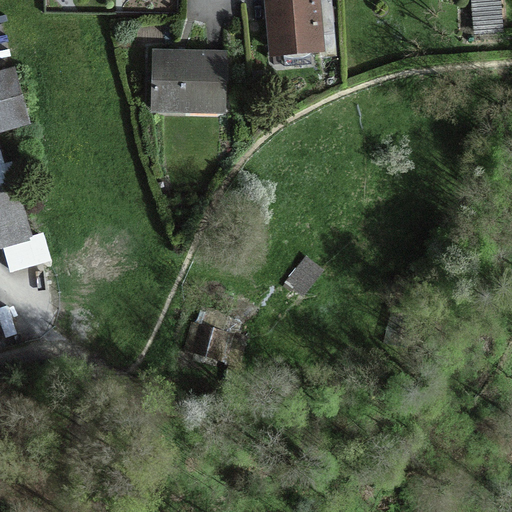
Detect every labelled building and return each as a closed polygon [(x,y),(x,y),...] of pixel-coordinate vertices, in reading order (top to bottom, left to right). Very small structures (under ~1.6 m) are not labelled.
[(314,0),(269,4),(274,52),(319,48),(314,0)] [(185,102),(222,103),(223,103),(224,55),(154,54),(153,109),(185,109),(185,102)] [(0,131),(30,124),(14,68),(0,71),(0,131)] [(0,246),(30,238),(15,184),(0,188),(0,246)] [(203,329),(197,351),(214,356),(220,333),(203,329)]
